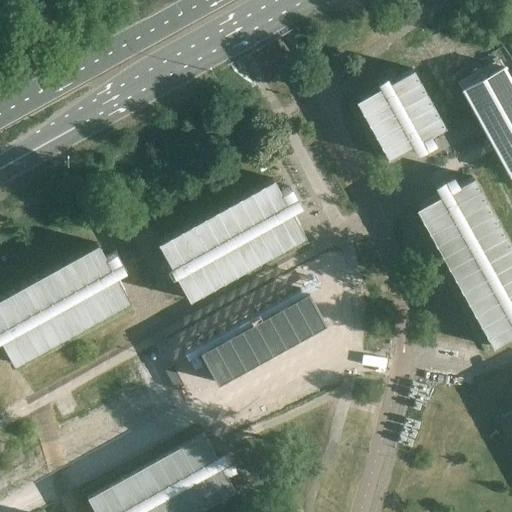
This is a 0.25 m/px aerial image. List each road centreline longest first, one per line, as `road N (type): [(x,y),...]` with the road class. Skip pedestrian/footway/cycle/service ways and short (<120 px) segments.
road 1 (secondary): [(0,162),(294,0)]
road 2 (secondary): [(208,0),(0,115)]
